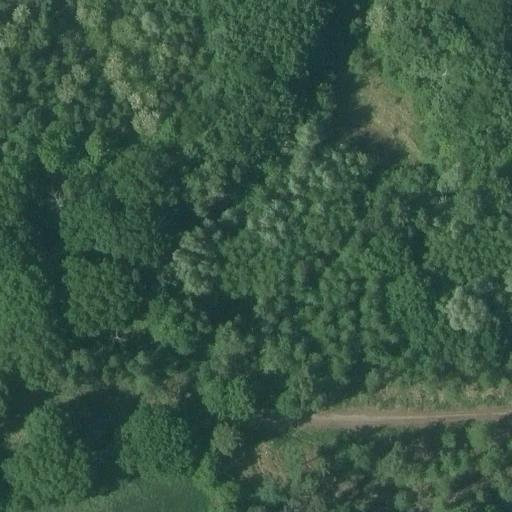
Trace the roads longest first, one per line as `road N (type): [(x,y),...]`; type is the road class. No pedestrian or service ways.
road 1 (track): [(511,416),(203,431)]
road 2 (track): [(203,431),(62,419),(0,392)]
